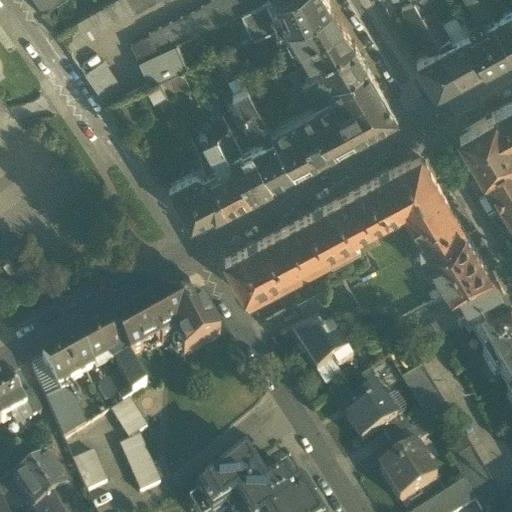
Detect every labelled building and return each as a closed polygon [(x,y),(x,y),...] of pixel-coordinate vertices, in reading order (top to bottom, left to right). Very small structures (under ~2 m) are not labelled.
[(32,0),(43,15),(63,2),(62,0),(32,0)] [(75,51),(134,15),(125,0),(116,0),(64,32),(75,51)] [(125,0),(134,15),(155,2),(153,0),(125,0)] [(214,0),(191,15),(148,34),(157,54),(174,46),(240,14),(246,11),(239,0),(214,0)] [(239,0),(246,11),(263,4),(260,0),(239,0)] [(252,39),(287,23),(275,0),(270,0),(263,4),(246,11),(240,14),(252,39)] [(275,0),(287,23),(329,4),(326,0),(275,0)] [(412,1),(413,2),(440,48),(460,81),(489,65),(469,31),(451,41),(440,23),(425,0),(414,0),(412,1)] [(483,23),(469,31),(489,65),(511,53),(482,0),(465,0),(477,22),(481,20),(483,23)] [(497,0),(482,0),(511,53),(511,52),(511,7),(501,14),(498,10),(502,8),(497,0)] [(401,9),(428,54),(440,48),(413,2),(401,9)] [(287,23),(299,44),(341,24),(329,4),(287,23)] [(451,41),(469,31),(464,21),(459,24),(455,16),(440,23),(451,41)] [(311,65),(319,61),(353,44),(341,24),(299,44),(311,65)] [(56,37),(68,55),(75,51),(64,32),(56,37)] [(139,62),(157,54),(148,34),(130,43),(139,62)] [(297,102),(330,84),(365,64),(353,44),(319,61),(324,70),(290,89),(297,102)] [(186,70),(174,46),(157,54),(139,62),(150,87),(159,82),(181,72),(186,70)] [(460,81),(440,48),(428,54),(415,61),(435,94),(460,81)] [(85,73),(92,83),(111,71),(105,61),(91,70),(91,69),(85,73)] [(336,95),(278,126),(301,167),(387,121),(391,108),(365,64),(330,84),(336,95)] [(181,72),(159,82),(166,96),(189,85),(181,72)] [(92,87),(106,107),(125,98),(109,75),(92,87)] [(153,103),(166,96),(159,82),(150,87),(145,89),(153,103)] [(251,148),(254,153),(271,184),(293,172),(270,130),(264,120),(251,95),(246,87),(231,95),(253,135),(255,134),(256,136),(258,136),(262,134),(265,140),(251,148)] [(127,97),(125,98),(106,107),(122,130),(140,118),(127,97)] [(483,174),(511,221),(511,148),(511,147),(511,146),(511,103),(494,113),(459,133),(483,174)] [(209,123),(221,116),(215,104),(202,111),(209,123)] [(221,116),(209,123),(214,133),(227,126),(221,116)] [(202,140),(214,133),(209,123),(201,127),(203,132),(199,134),(202,140)] [(214,133),(232,165),(245,158),(242,153),(227,126),(214,133)] [(293,172),(301,167),(278,126),(270,130),(293,172)] [(202,140),(219,172),(232,165),(214,133),(202,140)] [(251,148),(242,153),(245,158),(254,153),(251,148)] [(254,153),(245,158),(232,165),(249,196),(271,184),(254,153)] [(403,211),(425,248),(463,227),(424,162),(411,158),(351,191),(372,228),(403,211)] [(191,170),(193,174),(194,174),(199,175),(200,178),(208,173),(203,164),(191,170)] [(249,196),(232,165),(219,172),(210,177),(226,208),(249,196)] [(190,227),(226,208),(210,177),(208,173),(200,178),(199,175),(194,174),(193,174),(168,187),(190,227)] [(353,238),(372,228),(351,191),(333,201),(353,238)] [(359,248),(353,238),(333,201),(224,261),(247,302),(248,302),(245,297),(263,287),(271,289),(272,285),(271,283),(297,268),(305,270),(306,267),(304,264),(325,253),(334,253),(335,254),(337,259),(359,248)] [(450,291),(458,286),(489,269),(463,227),(425,248),(419,251),(428,266),(434,263),(450,291)] [(306,267),(305,270),(329,258),(335,254),(334,253),(325,253),(304,264),(306,267)] [(335,254),(329,258),(331,263),(337,259),(335,254)] [(272,285),(271,289),(305,270),(297,268),(271,283),(272,285)] [(463,319),(484,307),(485,307),(479,298),(499,286),(489,269),(458,286),(468,302),(462,305),(465,310),(459,313),(463,319)] [(130,312),(110,323),(127,355),(130,359),(160,343),(162,346),(174,339),(184,356),(220,337),(213,325),(214,325),(204,306),(203,306),(189,280),(158,297),(153,299),(154,300),(130,313),(130,312)] [(446,312),(453,324),(463,319),(459,313),(465,310),(462,305),(468,302),(458,286),(450,291),(438,298),(446,312)] [(245,297),(248,302),(271,289),(263,287),(245,297)] [(296,303),(305,317),(317,309),(318,309),(325,305),(316,292),(296,303)] [(463,319),(473,334),(493,322),(484,307),(463,319)] [(285,329),(316,377),(333,366),(338,373),(352,364),(318,309),(317,309),(305,317),(285,329)] [(453,324),(446,312),(433,320),(439,332),(453,324)] [(473,334),(511,399),(511,313),(511,312),(493,322),(473,334)] [(112,365),(115,364),(114,362),(127,355),(110,323),(110,322),(77,340),(92,367),(108,359),(112,365)] [(94,369),(92,367),(77,340),(70,344),(86,373),(94,369)] [(66,385),(86,373),(70,344),(42,358),(42,359),(43,360),(60,392),(68,389),(66,385)] [(130,359),(127,355),(114,362),(115,364),(129,390),(132,395),(145,387),(130,359)] [(31,366),(46,399),(60,392),(43,360),(31,366)] [(342,379),(338,373),(333,366),(316,377),(324,390),(342,379)] [(402,380),(427,421),(432,430),(452,418),(422,368),(402,380)] [(7,378),(19,400),(30,393),(18,372),(7,378)] [(0,420),(2,424),(13,418),(25,411),(19,400),(7,378),(0,381),(0,420)] [(46,399),(63,438),(85,424),(69,388),(68,389),(60,392),(46,399)] [(345,421),(361,445),(381,432),(396,423),(384,403),(375,389),(345,408),(351,417),(345,421)] [(119,396),(122,401),(132,395),(129,390),(119,396)] [(30,393),(19,400),(25,411),(28,416),(29,419),(41,413),(30,393)] [(394,397),(384,403),(396,423),(402,419),(406,417),(405,410),(398,399),(394,397)] [(110,410),(128,439),(147,427),(129,398),(110,410)] [(28,416),(25,411),(13,418),(16,423),(28,416)] [(381,432),(389,445),(410,432),(402,419),(396,423),(381,432)] [(435,435),(432,430),(427,421),(410,432),(389,445),(388,445),(397,459),(414,448),(435,435)] [(119,444),(140,491),(160,482),(139,436),(119,444)] [(223,454),(230,463),(245,452),(254,445),(247,436),(223,454)] [(444,451),(451,462),(471,450),(465,438),(444,451)] [(377,472),(398,505),(435,482),(414,448),(397,459),(377,472)] [(73,458),(86,489),(107,481),(93,450),(73,458)] [(489,511),(504,504),(471,450),(451,462),(464,483),(476,503),(481,511),(489,511)] [(264,483),(245,452),(230,463),(195,491),(207,511),(220,511),(234,504),(239,511),(318,511),(304,487),(299,490),(287,469),(264,483)] [(79,511),(66,491),(66,492),(45,459),(13,480),(33,511),(79,511)] [(460,511),(476,503),(464,483),(417,511),(460,511)]
